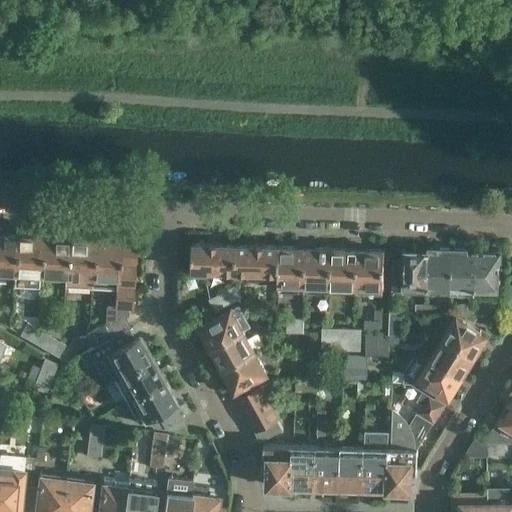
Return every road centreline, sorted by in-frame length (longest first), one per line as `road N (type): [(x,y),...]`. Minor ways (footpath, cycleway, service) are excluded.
road 1 (residential): [(511,228),(169,215)]
road 2 (residential): [(169,215),(166,320),(246,467),(247,511)]
road 3 (residential): [(425,511),(429,473),(511,340)]
road 4 (residential): [(0,206),(169,215)]
